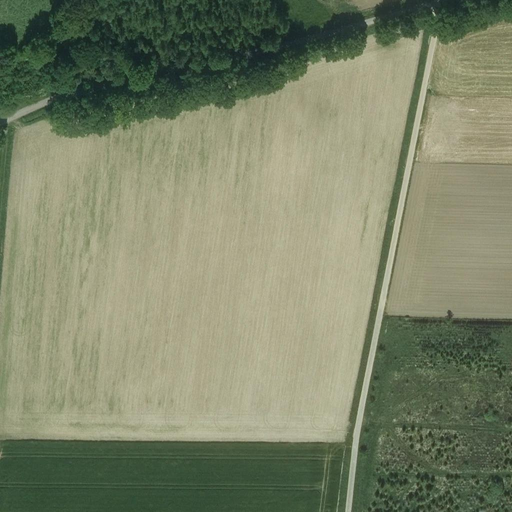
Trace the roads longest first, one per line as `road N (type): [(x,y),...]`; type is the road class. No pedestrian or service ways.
road 1 (track): [(349,511),(356,435),(440,1)]
road 2 (track): [(445,0),(53,99),(0,125)]
